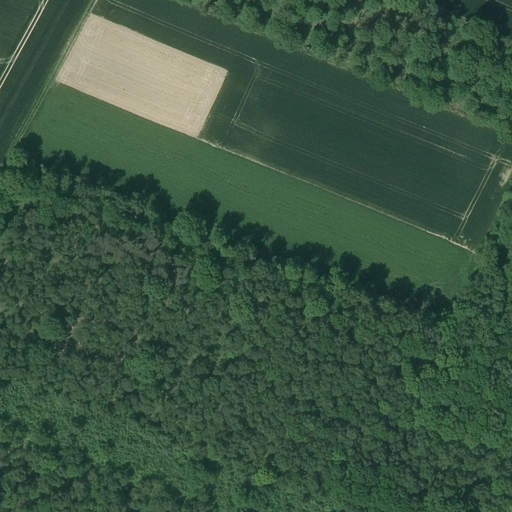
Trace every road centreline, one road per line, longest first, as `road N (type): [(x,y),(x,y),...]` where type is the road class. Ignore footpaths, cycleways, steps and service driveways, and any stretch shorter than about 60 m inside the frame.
road 1 (track): [(511,195),(351,511)]
road 2 (track): [(99,0),(0,190)]
